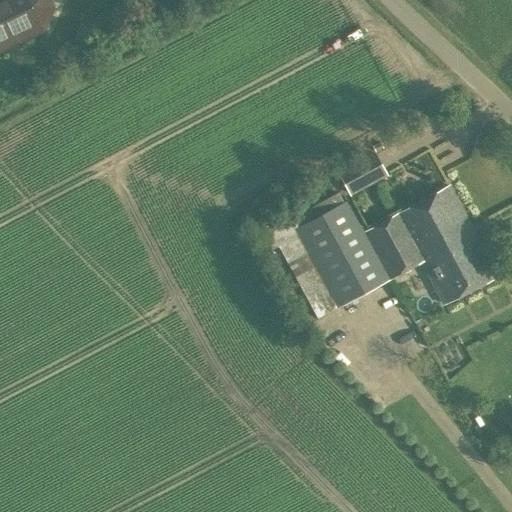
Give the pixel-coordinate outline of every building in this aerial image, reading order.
[(0,0),(0,53),(43,33),(55,8),(51,0),(0,0)] [(350,197),(387,176),(374,151),(336,172),(350,197)] [(419,254),(470,227),(448,186),(397,213),(419,254)] [(428,271),(419,254),(397,213),(363,232),(346,201),(294,229),(338,307),(421,261),(427,271),(428,271)] [(470,227),(419,254),(428,271),(427,271),(444,303),(497,276),(470,227)]
